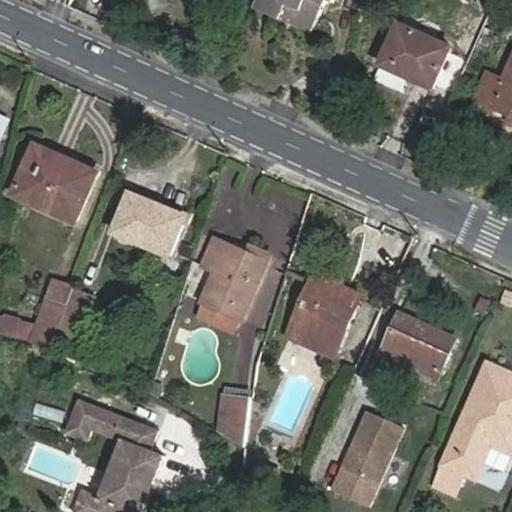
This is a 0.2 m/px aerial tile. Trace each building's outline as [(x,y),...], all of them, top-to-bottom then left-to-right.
[(337,4),(338,0),(261,0),(258,10),(284,22),(291,6),(323,21),(331,2),(337,4)] [(315,36),(323,21),(291,6),(284,22),(315,36)] [(405,78),(432,91),(452,50),(399,25),(379,66),(405,78)] [(405,78),(379,66),(372,80),(398,92),(405,78)] [(511,68),(506,82),(490,74),(478,101),(511,116),(511,117),(509,125),(511,126),(511,68)] [(42,145),(38,152),(50,159),(54,152),(42,145)] [(50,159),(38,152),(18,192),(77,221),(100,176),(54,152),(50,159)] [(157,211),(158,207),(132,196),(118,233),(174,255),(186,223),(157,211)] [(187,219),(158,207),(157,211),(186,223),(187,219)] [(203,302),(242,320),(270,258),(250,248),(246,255),(214,240),(203,266),(216,273),(203,302)] [(194,266),(188,297),(200,299),(206,268),(194,266)] [(295,326),(297,327),(337,345),(341,347),(363,297),(342,288),(331,283),(316,276),(295,326)] [(334,277),(331,283),(342,288),(345,282),(334,277)] [(54,286),(36,332),(53,339),(71,292),(54,286)] [(75,347),(93,301),(71,292),(53,339),(75,347)] [(236,334),(242,320),(203,302),(196,316),(236,334)] [(385,357),(414,369),(416,364),(444,375),(459,341),(425,326),(426,324),(403,314),(385,357)] [(337,345),(297,327),(292,337),(333,355),(337,345)] [(511,381),(511,371),(490,362),(475,396),(485,400),(496,374),(511,381)] [(416,364),(414,369),(412,373),(440,384),(444,375),(416,364)] [(511,381),(496,374),(485,400),(475,396),(438,481),(460,491),(470,467),(473,469),(485,440),(495,444),(511,452),(511,381)] [(81,394),(68,427),(90,436),(95,425),(98,418),(113,424),(111,431),(126,437),(103,494),(86,487),(76,511),(78,511),(119,511),(123,504),(141,511),(143,511),(166,452),(153,447),(161,427),(81,394)] [(244,446),(251,401),(223,398),(219,431),(244,446)] [(405,432),(369,416),(343,473),(380,489),(405,432)] [(113,424),(98,418),(95,425),(111,431),(113,424)] [(482,473),(495,444),(485,440),(473,469),(482,473)] [(435,487),(457,497),(460,491),(438,481),(435,487)]
